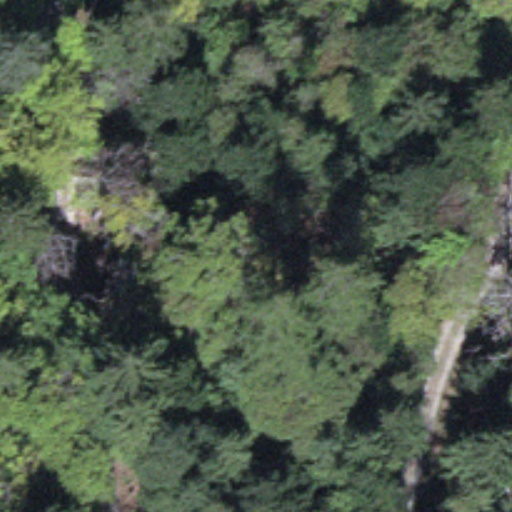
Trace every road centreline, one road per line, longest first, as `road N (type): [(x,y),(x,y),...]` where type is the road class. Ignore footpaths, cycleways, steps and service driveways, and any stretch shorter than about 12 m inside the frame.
road 1 (track): [(107,511),(76,98),(48,0)]
road 2 (track): [(511,240),(426,417),(394,511)]
